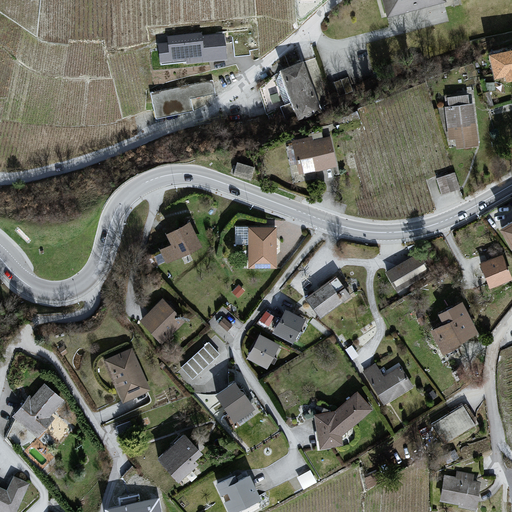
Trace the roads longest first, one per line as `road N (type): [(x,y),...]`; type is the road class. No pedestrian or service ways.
road 1 (residential): [(336,0),(202,112),(100,156),(0,180)]
road 2 (tertiary): [(87,281),(120,203),(164,175),(213,179),(325,221)]
road 3 (residential): [(325,221),(236,343),(241,365),(291,439),(290,465)]
road 4 (tertiary): [(325,221),(413,230),(511,184)]
road 5 (residential): [(87,281),(91,306),(37,321),(10,347),(0,377)]
road 6 (residential): [(511,316),(492,354),(497,437)]
